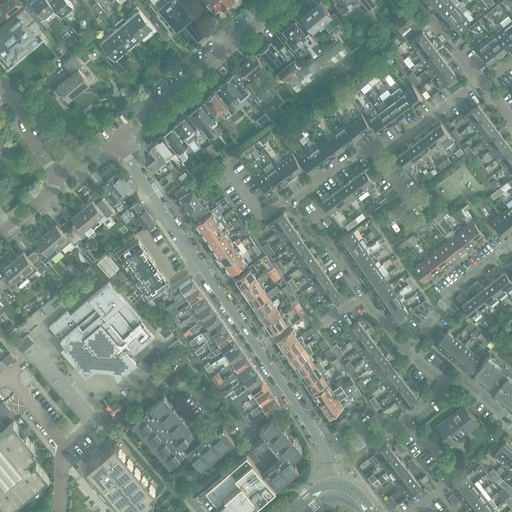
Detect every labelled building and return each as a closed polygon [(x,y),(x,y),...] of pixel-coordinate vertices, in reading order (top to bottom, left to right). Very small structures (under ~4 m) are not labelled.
[(18,0),(8,0),(0,7),(0,9),(7,17),(15,11),(16,12),(17,12),(23,7),(24,6),(18,0)] [(31,0),(24,6),(25,7),(38,22),(43,18),(55,8),(48,0),(31,0)] [(48,0),(55,8),(61,16),(73,6),(68,0),(48,0)] [(157,0),(155,3),(158,6),(159,6),(160,8),(158,10),(162,15),(163,13),(176,29),(183,24),(196,39),(198,37),(198,36),(203,32),(176,0),(157,0)] [(205,0),(215,11),(224,3),(226,5),(232,0),(205,0)] [(359,0),(369,11),(377,5),(372,0),(338,0),(339,1),(337,3),(343,10),(354,0),(359,0)] [(428,0),(426,2),(433,10),(444,0),(428,0)] [(457,0),(444,0),(433,10),(440,18),(455,5),(459,1),(457,0)] [(489,8),(482,0),(477,0),(482,6),(481,7),(484,11),(489,8)] [(313,6),(310,9),(322,24),(331,16),(319,1),(318,2),(316,1),(313,4),(313,6)] [(102,18),(107,14),(96,2),(91,6),(102,18)] [(440,18),(447,26),(462,13),(455,5),(440,18)] [(3,38),(0,40),(0,47),(7,56),(14,50),(17,54),(28,45),(25,42),(28,39),(27,39),(31,35),(25,28),(28,25),(34,20),(36,23),(38,22),(25,7),(24,8),(23,7),(17,12),(18,13),(16,15),(19,19),(10,27),(12,29),(3,37),(3,38)] [(134,12),(126,20),(125,20),(139,36),(140,37),(153,26),(137,7),(133,10),(134,12)] [(312,32),(322,24),(310,9),(306,12),(304,11),(301,14),(301,16),(300,17),(312,32)] [(470,21),(462,13),(447,26),(455,35),(470,21)] [(126,20),(124,18),(121,20),(123,22),(113,30),(113,31),(126,47),(127,48),(140,37),(139,36),(125,20),(126,20)] [(511,21),(511,20),(503,27),(511,38),(511,21)] [(406,40),(416,31),(407,21),(397,29),(406,40)] [(316,41),(316,40),(311,34),(310,35),(307,31),(304,34),(294,22),(293,23),(290,23),(285,27),(286,29),(283,31),(288,37),(286,38),(292,45),(288,49),(290,51),(289,52),(295,59),(300,54),(295,47),(303,40),(316,55),(323,50),(316,41)] [(511,38),(503,27),(494,33),(507,49),(511,45),(511,38)] [(113,30),(111,28),(108,32),(109,34),(100,42),(114,59),(127,48),(126,47),(113,31),(113,30)] [(408,41),(415,50),(429,40),(422,31),(408,41)] [(494,33),(486,40),(498,56),(507,49),(494,33)] [(276,37),(271,41),(279,49),(279,48),(283,45),(281,43),(276,37)] [(415,50),(421,59),(435,49),(429,40),(415,50)] [(489,63),(498,56),(486,40),(477,47),(489,63)] [(57,57),(69,47),(63,41),(52,50),(57,57)] [(291,77),(287,80),(297,94),(349,54),(339,41),(295,74),(294,73),(290,76),(291,77)] [(272,68),(283,59),(270,43),(259,52),(272,68)] [(421,59),(428,67),(442,57),(435,49),(421,59)] [(68,101),(90,82),(78,69),(82,66),(73,55),(63,63),(71,74),(56,87),(56,88),(53,90),(58,96),(61,93),(68,101)] [(409,67),(413,64),(409,55),(405,57),(409,67)] [(255,56),(238,70),(245,79),(248,82),(243,86),(249,93),(254,99),(257,103),(260,107),(273,97),(266,89),(263,91),(253,80),(259,75),(266,69),(263,65),(255,56)] [(428,67),(435,76),(448,66),(442,57),(428,67)] [(295,59),(293,61),(299,68),(302,66),(295,59)] [(407,64),(403,59),(399,62),(403,67),(407,64)] [(386,60),(382,64),(385,68),(390,64),(386,60)] [(277,73),(283,80),(284,81),(290,76),(294,73),(299,68),(293,61),(277,73)] [(159,63),(152,69),(159,77),(166,71),(159,63)] [(377,75),(385,68),(382,64),(373,71),(377,75)] [(455,74),(448,66),(435,76),(441,85),(445,82),(449,86),(458,79),(454,75),(455,74)] [(238,70),(215,89),(227,103),(236,95),(240,101),(249,93),(243,86),(248,82),(245,79),(238,70)] [(276,75),(275,78),(278,82),(282,82),(284,81),(283,80),(277,73),(276,75)] [(349,74),(343,78),(348,85),(354,81),(349,74)] [(370,74),(365,78),(368,82),(373,78),(370,74)] [(420,81),(416,76),(412,79),(416,84),(420,81)] [(25,88),(19,81),(16,84),(21,91),(25,88)] [(418,87),(425,97),(429,94),(422,84),(418,87)] [(412,85),(403,92),(413,106),(422,98),(412,85)] [(357,91),(353,87),(349,91),(352,95),(357,91)] [(400,88),(391,95),(404,112),(413,106),(403,92),(400,88)] [(203,101),(215,116),(221,122),(230,114),(225,108),(213,93),(203,101)] [(349,97),(346,93),(341,97),(344,101),(349,97)] [(385,105),(395,119),(404,112),(391,95),(391,94),(382,100),(385,105)] [(188,113),(198,127),(209,141),(216,136),(210,128),(211,127),(207,123),(211,121),(209,119),(212,116),(201,103),(188,113)] [(385,105),(376,112),(387,125),(395,119),(385,105)] [(464,115),(471,124),(485,113),(478,105),(464,115)] [(267,106),(262,109),(265,113),(269,118),(274,114),(267,106)] [(327,116),(332,112),(329,107),(324,112),(327,116)] [(360,112),(351,119),(362,133),(371,126),(360,112)] [(379,131),(387,125),(376,112),(368,117),(379,131)] [(265,113),(256,120),(261,127),(270,119),(269,118),(265,113)] [(471,124),(477,132),(491,122),(485,113),(471,124)] [(185,114),(172,125),(188,144),(194,152),(195,151),(199,148),(200,147),(192,137),(193,136),(194,135),(194,134),(194,133),(194,132),(194,131),(194,130),(194,129),(193,128),(195,127),(185,114)] [(351,119),(343,126),(353,140),(362,133),(351,119)] [(310,130),(316,125),(313,121),(307,125),(310,130)] [(230,122),(225,126),(231,133),(236,129),(230,122)] [(477,132),(484,141),(498,131),(491,122),(477,132)] [(440,123),(431,130),(441,144),(451,137),(440,123)] [(176,153),(188,144),(172,125),(162,134),(176,152),(176,153)] [(345,146),(353,140),(343,126),(334,132),(345,146)] [(431,130),(422,136),(433,150),(441,144),(431,130)] [(484,141),(490,150),(504,139),(498,131),(484,141)] [(336,153),(345,146),(334,132),(326,138),(336,153)] [(463,138),(459,133),(454,136),(458,141),(463,138)] [(174,154),(176,152),(162,134),(153,141),(163,154),(163,155),(165,158),(172,152),(174,154)] [(263,143),(268,139),(265,135),(259,139),(263,143)] [(294,143),(299,139),(296,135),(291,139),(294,143)] [(422,136),(413,143),(424,157),(433,150),(422,136)] [(327,159),(336,153),(326,138),(317,145),(327,159)] [(490,150),(497,158),(511,148),(504,139),(490,150)] [(161,156),(163,155),(163,154),(153,141),(146,147),(148,150),(146,152),(149,157),(144,161),(152,171),(165,161),(161,156)] [(413,143),(405,150),(415,164),(424,157),(413,143)] [(319,166),(327,159),(317,145),(308,152),(319,166)] [(244,157),(250,152),(247,148),(241,152),(244,157)] [(497,158),(503,166),(511,159),(511,149),(511,148),(497,158)] [(457,157),(463,152),(460,149),(455,153),(457,157)] [(410,168),(415,164),(405,150),(397,156),(392,160),(400,169),(405,165),(408,170),(410,168)] [(476,156),(472,150),(467,153),(472,159),(476,156)] [(310,172),(319,166),(308,152),(300,158),(310,172)] [(291,153),(283,159),(293,174),(302,167),(291,153)] [(447,158),(442,162),(444,166),(450,162),(447,158)] [(283,159),(274,166),(285,180),(293,174),(283,159)] [(511,174),(511,159),(503,166),(510,175),(511,174)] [(204,162),(190,173),(195,179),(208,169),(204,162)] [(167,166),(171,171),(173,173),(176,170),(170,163),(167,166)] [(274,166),(265,173),(276,187),(285,180),(274,166)] [(365,169),(364,169),(355,176),(366,190),(375,183),(372,179),(376,176),(369,166),(365,169)] [(489,173),(485,167),(480,170),(485,176),(489,173)] [(172,178),(178,184),(190,174),(185,168),(172,178)] [(178,173),(176,170),(173,173),(171,171),(165,176),(168,181),(178,173)] [(129,193),(135,188),(134,185),(128,179),(126,181),(118,172),(115,175),(113,173),(112,175),(111,173),(106,177),(107,178),(106,180),(104,182),(108,187),(110,185),(118,195),(125,189),(129,193)] [(267,194),(276,187),(265,173),(257,180),(267,194)] [(355,176),(347,183),(357,196),(366,190),(355,176)] [(174,191),(178,196),(179,197),(178,200),(180,203),(182,203),(190,215),(192,213),(195,218),(208,209),(189,181),(174,191)] [(347,183),(338,189),(348,203),(357,196),(347,183)] [(500,187),(494,192),(497,196),(504,191),(500,187)] [(338,189),(329,196),(340,210),(348,203),(338,189)] [(98,193),(93,197),(97,202),(103,198),(98,193)] [(332,216),(340,210),(329,196),(321,202),(332,216)] [(91,200),(81,208),(96,226),(100,222),(96,218),(102,213),(106,218),(112,212),(102,199),(95,205),(91,200)] [(139,200),(129,207),(135,216),(145,208),(139,200)] [(487,205),(483,200),(478,204),(482,208),(487,205)] [(201,232),(217,221),(223,217),(220,212),(223,210),(219,204),(212,209),(213,210),(195,223),(201,232)] [(372,205),(366,209),(369,213),(375,209),(372,205)] [(75,221),(69,227),(80,240),(86,234),(89,237),(95,233),(92,229),(96,226),(81,208),(71,217),(75,221)] [(135,216),(134,217),(139,223),(141,221),(145,226),(154,220),(145,208),(135,216)] [(128,209),(120,216),(126,223),(134,216),(128,209)] [(511,215),(507,209),(498,216),(509,229),(511,227),(511,215)] [(268,223),(274,231),(289,221),(283,213),(268,223)] [(502,235),(509,229),(498,216),(492,221),(502,235)] [(355,217),(349,222),(352,226),(358,222),(355,217)] [(461,224),(464,227),(476,242),(484,235),(470,217),(461,224)] [(239,225),(241,229),(245,226),(239,219),(232,224),(235,228),(239,225)] [(144,227),(142,228),(144,230),(155,223),(155,222),(154,220),(145,226),(144,227)] [(201,232),(207,240),(223,229),(217,221),(201,232)] [(274,231),(280,240),(295,230),(289,221),(274,231)] [(73,245),(80,240),(69,227),(62,233),(55,224),(45,232),(60,249),(64,246),(60,242),(66,237),(73,245)] [(250,233),(245,226),(241,229),(242,229),(241,230),(246,236),(250,233)] [(464,227),(456,234),(467,249),(476,242),(464,227)] [(380,233),(376,228),(372,231),(376,236),(380,233)] [(207,240),(213,249),(229,238),(223,229),(207,240)] [(280,240),(287,249),(301,239),(295,230),(280,240)] [(338,240),(344,249),(358,240),(352,231),(338,240)] [(56,253),(60,249),(45,232),(35,241),(39,245),(32,251),(43,263),(50,258),(56,253)] [(250,233),(246,236),(250,243),(254,240),(250,233)] [(456,234),(447,241),(458,255),(467,249),(456,234)] [(134,235),(113,249),(116,252),(136,238),(134,235)] [(232,242),(229,238),(213,249),(218,257),(241,242),(238,238),(232,242)] [(287,249),(293,258),(307,248),(301,239),(287,249)] [(138,240),(119,253),(124,260),(127,258),(131,265),(129,266),(133,273),(152,260),(138,240)] [(344,249),(350,258),(364,248),(358,240),(344,249)] [(447,241),(439,247),(450,262),(458,255),(447,241)] [(246,250),(241,242),(218,257),(224,265),(240,254),(246,250)] [(262,246),(266,251),(270,248),(266,242),(262,246)] [(251,247),(257,256),(261,253),(255,245),(251,247)] [(392,251),(388,246),(384,249),(388,254),(392,251)] [(439,247),(430,254),(441,269),(450,262),(439,247)] [(274,253),(270,248),(266,251),(269,256),(274,253)] [(293,258),(299,266),(313,256),(307,248),(293,258)] [(350,258),(356,267),(371,257),(364,248),(350,258)] [(46,267),(43,263),(32,251),(26,256),(22,252),(12,260),(27,278),(37,269),(39,273),(46,267)] [(107,254),(97,262),(109,276),(119,268),(107,254)] [(246,263),(240,254),(224,265),(230,274),(246,263)] [(430,254),(422,261),(433,275),(441,269),(430,254)] [(265,255),(261,258),(265,264),(269,261),(265,255)] [(299,266),(305,275),(320,265),(313,256),(299,266)] [(356,267),(362,276),(377,266),(380,264),(378,260),(374,263),(371,257),(356,267)] [(27,278),(12,260),(2,269),(6,273),(0,278),(11,291),(17,286),(23,281),(27,278)] [(152,260),(133,273),(138,280),(140,278),(145,284),(142,286),(147,293),(166,280),(152,260)] [(274,263),(278,269),(282,266),(279,260),(274,263)] [(424,282),(433,275),(422,261),(413,268),(424,282)] [(240,288),(241,289),(255,279),(252,274),(258,270),(253,263),(248,266),(250,268),(240,275),(240,277),(235,280),(237,283),(236,285),(238,288),(240,288)] [(305,275),(311,284),(326,275),(320,265),(305,275)] [(286,271),(282,266),(278,269),(282,274),(286,271)] [(362,276),(369,285),(383,275),(377,266),(362,276)] [(273,267),(268,270),(272,275),(273,274),(276,279),(280,277),(273,267)] [(121,270),(117,273),(124,282),(128,279),(121,270)] [(268,270),(267,271),(273,281),(276,279),(273,274),(272,275),(268,270)] [(511,279),(505,271),(494,279),(505,293),(511,287),(511,279)] [(311,284),(317,293),(332,283),(326,275),(311,284)] [(369,285),(375,294),(389,284),(383,275),(369,285)] [(170,293),(175,301),(199,285),(192,276),(170,293)] [(287,281),(290,286),(295,283),(291,278),(287,281)] [(259,284),(255,279),(241,289),(241,290),(241,291),(243,294),(245,295),(247,298),(251,294),(253,295),(262,289),(268,285),(265,280),(259,284)] [(494,279),(486,286),(497,299),(505,293),(494,279)] [(67,311),(49,326),(69,350),(66,352),(65,353),(86,377),(94,370),(110,371),(117,380),(137,363),(131,356),(154,336),(141,321),(142,320),(137,315),(108,281),(70,314),(67,311)] [(167,283),(147,297),(149,300),(169,286),(167,283)] [(298,288),(295,283),(290,286),(294,291),(298,288)] [(339,293),(332,283),(317,293),(324,303),(339,293)] [(265,293),(262,289),(253,295),(251,294),(247,298),(246,300),(249,303),(251,303),(253,306),(257,303),(259,303),(268,297),(280,289),(277,284),(265,293)] [(375,294),(381,302),(395,293),(389,284),(375,294)] [(205,294),(199,285),(175,301),(165,309),(168,313),(171,317),(174,314),(172,310),(188,298),(191,303),(205,294)] [(286,285),(281,289),(287,297),(292,294),(286,285)] [(486,286),(477,292),(488,306),(497,299),(486,286)] [(477,292),(469,299),(480,313),(488,306),(477,292)] [(399,298),(395,293),(381,302),(387,311),(401,302),(405,299),(402,296),(399,298)] [(460,301),(465,298),(461,293),(456,296),(460,301)] [(184,308),(190,316),(210,303),(205,294),(191,303),(184,308)] [(0,298),(0,306),(2,305),(4,307),(9,303),(3,296),(0,298)] [(271,302),(268,297),(259,303),(257,303),(253,306),(253,307),(252,309),(255,312),(257,312),(259,315),(263,312),(265,312),(274,306),(280,302),(277,297),(271,302)] [(473,318),(480,313),(469,299),(462,304),(468,311),(473,318)] [(152,300),(146,304),(149,310),(156,306),(152,300)] [(311,307),(306,300),(302,303),(307,310),(311,307)] [(293,306),(297,312),(302,308),(298,302),(294,305),(293,306)] [(408,311),(401,302),(387,311),(393,320),(394,320),(397,325),(407,318),(403,313),(408,311)] [(190,316),(188,318),(190,322),(193,320),(196,324),(216,311),(210,303),(190,316)] [(262,321),(265,324),(270,320),(271,320),(280,314),(274,306),(265,312),(263,312),(259,315),(259,316),(258,317),(260,320),(262,321)] [(205,324),(208,329),(222,319),(216,311),(196,324),(189,329),(191,332),(192,333),(205,324)] [(468,311),(462,316),(467,322),(473,318),(468,311)] [(180,323),(174,314),(171,317),(177,325),(180,323)] [(284,320),(280,314),(271,320),(270,320),(265,324),(264,326),(267,329),(269,330),(271,333),(275,329),(278,329),(292,320),(289,316),(284,320)] [(201,334),(206,342),(228,328),(222,319),(208,329),(201,334)] [(183,321),(180,323),(177,325),(179,329),(186,325),(183,321)] [(344,331),(350,339),(364,329),(358,321),(344,331)] [(471,331),(474,327),(469,322),(466,327),(471,331)] [(7,326),(2,330),(6,335),(11,331),(7,326)] [(319,332),(315,326),(310,329),(315,335),(319,332)] [(30,327),(24,331),(28,335),(34,331),(30,327)] [(211,344),(214,349),(234,336),(228,328),(206,342),(202,346),(204,349),(211,344)] [(282,348),(283,349),(288,346),(288,344),(297,338),(291,329),(281,336),(281,337),(276,340),(278,343),(277,345),(279,348),(282,348)] [(350,339),(357,348),(371,337),(364,329),(350,339)] [(436,343),(444,350),(455,336),(448,330),(445,334),(440,330),(432,339),(437,343),(436,343)] [(216,354),(223,349),(226,354),(239,344),(234,336),(214,349),(213,350),(216,354)] [(444,350),(452,357),(463,343),(455,336),(444,350)] [(287,356),(289,358),(294,355),(294,353),(303,347),(300,342),(302,341),(299,337),(297,338),(288,344),(288,346),(283,349),(284,351),(283,353),(285,356),(287,356)] [(357,348),(363,356),(377,346),(371,337),(357,348)] [(178,339),(168,348),(172,352),(181,344),(178,339)] [(327,344),(324,340),(318,344),(321,348),(327,344)] [(452,357),(460,364),(472,351),(463,343),(452,357)] [(221,362),(224,367),(245,353),(239,344),(226,354),(216,360),(216,361),(218,364),(221,362)] [(202,346),(194,351),(197,355),(205,350),(204,349),(202,346)] [(293,365),(295,367),(300,364),(300,362),(309,356),(306,351),(308,350),(305,346),(303,347),(294,353),(294,355),(289,358),(289,359),(289,361),(291,364),(293,365)] [(384,354),(377,346),(363,356),(370,365),(384,354)] [(340,348),(340,347),(335,350),(340,357),(344,354),(342,351),(340,348)] [(481,359),(472,351),(460,364),(470,372),(481,359)] [(9,353),(2,359),(4,361),(7,365),(14,359),(9,353)] [(229,369),(232,374),(251,361),(245,353),(224,367),(227,371),(229,369)] [(511,378),(508,374),(509,372),(507,370),(505,372),(488,357),(489,355),(488,353),(472,372),(511,406),(511,378)] [(390,363),(384,354),(370,365),(377,373),(390,363)] [(299,374),(301,376),(306,372),(306,371),(315,365),(315,364),(309,356),(300,362),(300,364),(295,367),(296,368),(295,370),(297,373),(299,374)] [(234,379),(237,383),(257,370),(251,361),(232,374),(226,379),(229,383),(234,379)] [(319,361),(315,364),(315,365),(306,371),(306,372),(301,376),(301,377),(301,379),(303,382),(305,382),(307,385),(322,374),(321,373),(325,370),(319,361)] [(397,371),(390,363),(377,373),(383,382),(397,371)] [(356,371),(352,365),(348,368),(352,374),(356,371)] [(246,383),(249,388),(263,378),(257,370),(237,383),(231,388),(234,391),(246,383)] [(336,379),(342,374),(339,370),(332,374),(336,379)] [(404,380),(397,371),(383,382),(390,391),(404,380)] [(216,386),(223,381),(217,372),(210,377),(216,386)] [(328,383),(322,374),(307,385),(307,387),(309,391),(311,391),(313,394),(328,383)] [(252,392),(255,396),(269,387),(263,378),(249,388),(231,400),(233,405),(252,392)] [(390,391),(396,399),(410,389),(404,380),(390,391)] [(223,381),(216,386),(219,390),(225,385),(223,381)] [(343,390),(343,389),(330,399),(329,397),(320,404),(325,412),(324,413),(327,417),(328,416),(329,418),(343,405),(339,400),(351,391),(356,399),(362,395),(354,383),(346,388),(343,390)] [(365,383),(364,383),(360,386),(364,392),(368,389),(365,383)] [(318,401),(320,404),(329,397),(330,399),(343,389),(340,385),(333,390),(329,385),(314,395),(315,397),(314,398),(317,402),(318,401)] [(257,400),(261,405),(274,395),(269,387),(255,396),(248,401),(250,405),(257,400)] [(416,396),(410,389),(396,399),(402,407),(416,396)] [(274,395),(261,405),(249,412),(252,416),(263,409),(267,413),(280,404),(274,395)] [(145,411),(132,422),(169,466),(181,456),(183,454),(184,456),(188,456),(190,455),(189,454),(190,453),(185,448),(196,438),(189,430),(191,428),(163,396),(149,408),(145,411)] [(382,408),(376,401),(372,404),(378,411),(382,408)] [(3,402),(0,404),(0,504),(6,511),(48,478),(35,462),(31,466),(28,462),(36,455),(33,450),(35,449),(13,422),(3,430),(0,424),(0,421),(10,411),(3,402)] [(239,413),(245,408),(242,405),(236,409),(239,413)] [(459,437),(476,423),(464,408),(447,422),(445,420),(437,426),(449,442),(457,435),(459,437)] [(248,426),(252,423),(246,414),(242,417),(248,426)] [(256,445),(254,447),(260,454),(268,447),(267,446),(271,443),(283,457),(263,474),(276,488),(298,469),(290,460),(302,450),(274,417),(259,429),(265,435),(255,443),(256,444),(256,445)] [(337,429),(348,421),(345,417),(334,424),(337,429)] [(190,453),(189,454),(190,455),(201,468),(234,440),(222,426),(190,453)] [(82,473),(82,474),(82,475),(82,476),(83,476),(83,477),(101,494),(102,494),(102,495),(103,495),(104,495),(105,495),(106,495),(107,495),(107,494),(108,494),(123,511),(139,511),(154,499),(151,495),(156,491),(126,456),(131,451),(127,447),(120,438),(84,469),(83,469),(83,470),(82,470),(82,471),(82,472),(82,473)] [(511,449),(511,446),(505,441),(494,455),(502,462),(511,449)] [(372,453),(379,462),(392,451),(386,442),(372,453)] [(404,449),(401,445),(400,445),(395,449),(399,453),(404,449)] [(511,449),(502,462),(510,469),(511,465),(511,449)] [(379,462),(386,471),(399,460),(392,451),(379,462)] [(246,455),(205,490),(216,503),(215,504),(222,511),(250,511),(269,496),(268,495),(276,488),(263,474),(260,471),(258,468),(256,465),(249,457),(246,455)] [(386,471),(392,479),(406,468),(399,460),(386,471)] [(417,466),(414,462),(408,466),(412,470),(417,466)] [(392,479),(398,487),(412,476),(406,468),(392,479)] [(450,487),(457,495),(471,484),(464,475),(450,487)] [(419,486),(412,476),(398,487),(405,496),(419,486)] [(472,484),(471,484),(457,495),(464,503),(482,489),(476,481),(472,484)] [(464,503),(471,511),(489,497),(482,489),(464,503)] [(458,501),(455,497),(450,501),(453,505),(458,501)] [(496,506),(489,497),(471,511),(487,511),(492,509),(496,506)]
